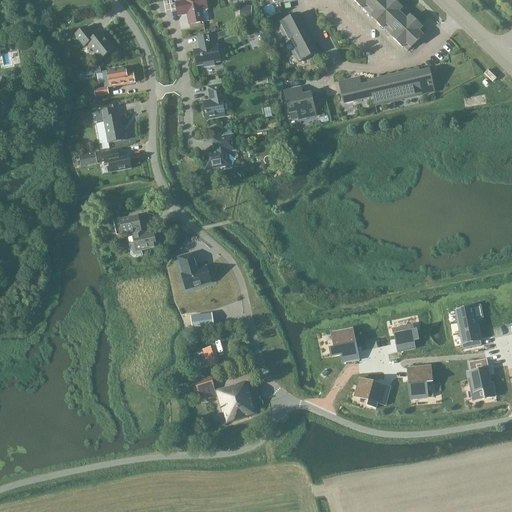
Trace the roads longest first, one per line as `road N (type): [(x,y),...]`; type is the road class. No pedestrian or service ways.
road 1 (residential): [(285,399),(261,370),(232,264),(161,185),(145,50),(111,0)]
road 2 (unclassified): [(0,490),(108,464),(242,451),(265,436),(285,399)]
road 3 (unclassified): [(285,399),(390,435),(511,419)]
road 4 (residential): [(303,5),(336,64),(393,67)]
